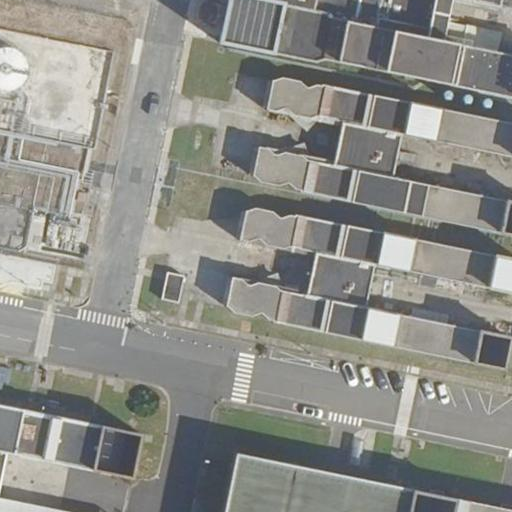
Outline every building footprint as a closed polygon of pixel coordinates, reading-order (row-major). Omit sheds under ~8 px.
[(264,0),(231,0),(223,41),(318,60),(325,58),(511,95),(511,52),(498,50),(333,17),(327,13),(269,1),(264,0)] [(481,0),(269,0),(269,1),(327,13),(333,17),(498,50),(501,33),(449,22),(454,1),(505,11),(507,5),(481,0)] [(0,88),(6,90),(15,88),(23,82),(27,74),(28,65),(24,56),(17,50),(8,47),(0,47),(0,88)] [(511,156),(511,120),(319,81),(310,85),(302,77),(284,74),(275,77),(269,107),(278,109),(286,105),(292,111),(313,116),(321,113),(345,118),(344,122),(404,134),(511,156)] [(395,175),(404,134),(344,122),(336,163),(395,175)] [(270,147),(261,145),(255,175),(261,181),(278,184),(288,182),(297,188),(511,232),(511,198),(395,175),(336,163),(308,158),(304,154),(286,150),(277,153),(270,147)] [(511,293),(511,256),(291,212),(282,216),(275,208),(257,205),(248,208),(242,238),(251,240),(259,236),(265,242),(285,247),(293,244),(318,249),(317,253),(376,265),(511,293)] [(368,306),(376,265),(317,253),(308,294),(368,306)] [(182,275),(168,272),(163,298),(177,301),(182,275)] [(242,278),(233,276),(227,305),(234,312),(251,315),(260,312),(269,319),(507,368),(511,343),(511,335),(368,306),(308,294),(281,288),(277,285),(258,281),(250,284),(242,278)] [(0,469),(3,456),(130,480),(139,435),(0,407),(0,469)] [(233,454),(220,511),(511,511),(511,510),(435,495),(233,454)] [(62,511),(0,498),(0,511),(62,511)]
